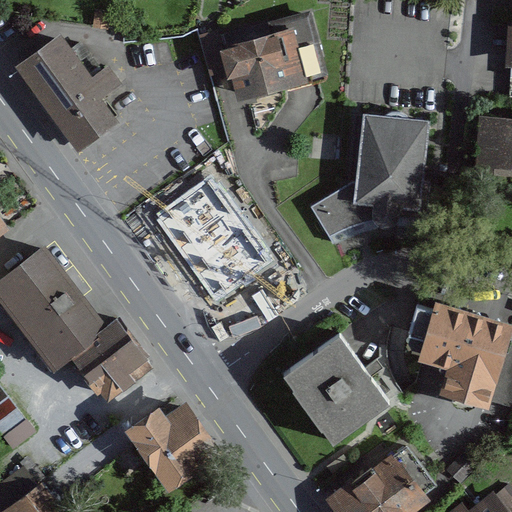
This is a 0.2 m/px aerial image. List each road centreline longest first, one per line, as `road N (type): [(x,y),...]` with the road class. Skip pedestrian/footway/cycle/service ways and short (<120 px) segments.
road 1 (primary): [(0,97),(206,383)]
road 2 (residential): [(511,281),(439,264),(381,269),(329,293),(206,383)]
road 3 (primary): [(206,383),(299,511)]
